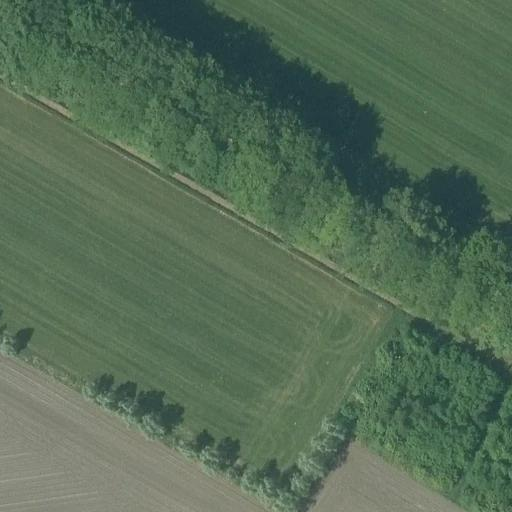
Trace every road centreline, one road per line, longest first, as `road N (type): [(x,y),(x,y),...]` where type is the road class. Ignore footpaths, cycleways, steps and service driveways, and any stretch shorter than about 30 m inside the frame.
road 1 (track): [(0,27),(511,325)]
road 2 (track): [(447,505),(511,380)]
